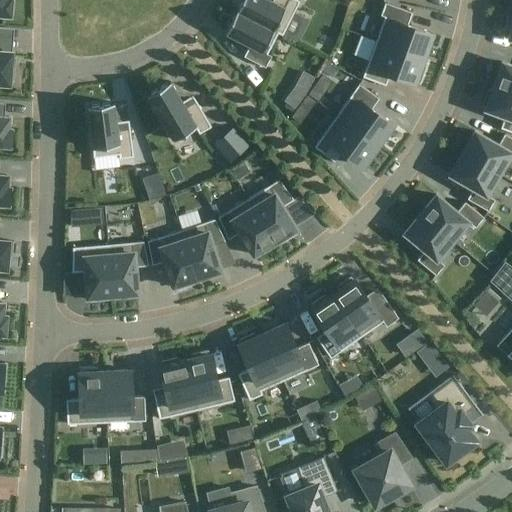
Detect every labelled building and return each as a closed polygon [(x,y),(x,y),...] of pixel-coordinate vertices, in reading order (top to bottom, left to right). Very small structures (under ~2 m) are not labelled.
[(0,0),(0,14),(10,15),(11,0),(0,0)] [(270,0),(241,0),(236,11),(282,34),(299,1),(297,0),(272,0),(272,1),(270,0)] [(384,16),(375,41),(423,58),(432,33),(407,24),(412,12),(385,3),(380,15),(384,16)] [(282,35),(282,34),(236,11),(225,33),(249,45),(243,56),(265,67),(271,56),(267,54),(278,33),(282,35)] [(423,58),(375,41),(362,77),(385,85),(390,73),(414,82),(415,80),(419,82),(424,66),(421,65),(423,58)] [(0,83),(9,84),(9,81),(13,82),(15,66),(11,66),(12,52),(0,51),(0,83)] [(511,65),(502,62),(494,86),(511,92),(511,65)] [(185,106),(182,101),(170,81),(147,95),(173,140),(195,127),(199,133),(211,126),(195,100),(185,106)] [(359,84),(336,115),(378,145),(393,124),(371,108),(379,98),(359,84)] [(511,92),(494,86),(492,90),(488,89),(483,104),(486,106),(485,109),(510,118),(506,130),(511,132),(511,92)] [(133,156),(129,128),(117,130),(116,122),(114,103),(87,106),(93,157),(119,154),(119,158),(133,156)] [(378,145),(336,115),(314,147),(334,161),(341,151),(362,166),(378,145)] [(7,129),(8,117),(0,116),(0,144),(10,146),(11,129),(7,129)] [(475,131),(462,153),(498,173),(510,152),(511,153),(511,138),(504,134),(498,144),(475,131)] [(498,173),(462,153),(450,175),(473,188),(467,198),(488,211),(494,199),(486,195),(498,173)] [(0,207),(5,208),(6,204),(10,204),(11,186),(7,186),(8,176),(0,175),(0,207)] [(248,198),(275,242),(279,239),(281,242),(295,234),(293,230),(296,229),(282,206),(293,199),(278,180),(248,198)] [(420,214),(452,240),(467,221),(475,227),(483,217),(464,202),(456,211),(436,195),(420,214)] [(275,242),(248,198),(218,217),(228,239),(239,232),(253,255),(275,242)] [(90,225),(88,209),(73,210),(73,227),(90,225)] [(452,240),(420,214),(404,233),(425,250),(417,259),(435,275),(444,265),(436,259),(452,240)] [(181,230),(197,278),(220,270),(212,245),(225,241),(214,219),(181,230)] [(197,278),(181,230),(147,241),(152,265),(165,261),(173,286),(176,285),(177,289),(193,284),(192,280),(197,278)] [(0,268),(6,269),(7,257),(11,257),(13,241),(0,240),(0,268)] [(108,244),(112,295),(137,293),(135,266),(148,265),(143,241),(108,244)] [(112,295),(108,244),(72,247),(72,272),(85,271),(87,297),(90,297),(91,301),(107,299),(107,295),(112,295)] [(333,294),(362,336),(382,321),(386,326),(398,318),(381,293),(369,301),(354,279),(352,280),(350,277),(337,286),(339,289),(333,294)] [(362,336),(333,294),(326,298),(324,295),(311,304),(313,308),(311,309),(326,330),(316,338),(330,358),(362,336)] [(262,334),(283,380),(318,364),(308,342),(297,347),(286,323),(262,334)] [(510,358),(511,355),(511,327),(496,345),(510,358)] [(283,380),(262,334),(255,337),(253,333),(238,340),(240,344),(238,345),(249,369),(237,374),(249,400),(262,394),(260,390),(283,380)] [(185,360),(197,409),(234,401),(229,377),(216,380),(210,354),(208,354),(207,351),(191,354),(192,358),(185,360)] [(197,409),(185,360),(177,362),(176,358),(161,362),(162,365),(159,366),(165,392),(153,395),(159,418),(197,409)] [(107,422),(104,371),(97,372),(96,368),(80,368),(80,372),(78,373),(79,399),(66,400),(67,424),(107,422)] [(104,371),(107,422),(145,420),(144,396),(132,397),(130,370),(104,371)] [(416,423),(446,463),(476,440),(466,427),(470,424),(464,415),(476,406),(454,375),(426,396),(435,409),(416,423)] [(410,457),(394,434),(376,444),(382,454),(355,469),(366,489),(364,491),(370,502),(373,501),(375,504),(410,485),(398,464),(410,457)] [(336,489),(323,456),(297,467),(305,488),(286,496),(293,511),(328,511),(323,496),(340,489),(340,488),(336,489)] [(231,505),(210,511),(264,511),(256,486),(227,494),(231,505)] [(186,511),(184,502),(160,506),(160,511),(186,511)]
